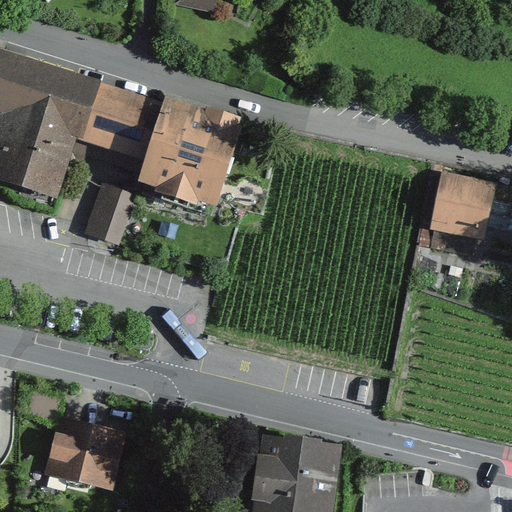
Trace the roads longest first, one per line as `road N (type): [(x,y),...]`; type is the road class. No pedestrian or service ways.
road 1 (residential): [(0,23),(259,106),(511,160)]
road 2 (residential): [(162,379),(511,461)]
road 3 (residential): [(0,340),(162,379)]
road 4 (residential): [(162,379),(155,511)]
